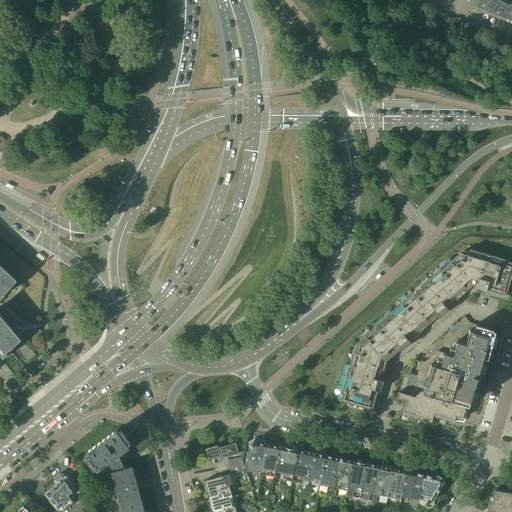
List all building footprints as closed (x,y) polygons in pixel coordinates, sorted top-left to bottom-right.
[(475,9),(483,12),(490,0),(476,0),(474,5),(475,9)] [(490,0),(483,12),(494,16),(504,1),(503,0),(490,0)] [(505,20),(511,9),(511,5),(504,1),(494,16),(505,20)] [(446,15),(442,24),(451,29),(456,20),(446,15)] [(468,255),(460,253),(473,285),(476,286),(475,289),(486,292),(487,289),(506,295),(511,277),(511,276),(511,261),(470,249),(468,255)] [(447,308),(473,285),(460,253),(452,261),(451,260),(364,336),(365,337),(358,343),(386,361),(401,348),(403,350),(411,343),(409,341),(439,315),(441,317),(449,310),(447,308)] [(0,265),(0,354),(3,358),(3,359),(9,355),(7,353),(11,349),(10,348),(20,340),(0,316),(0,301),(5,297),(3,296),(8,291),(7,290),(16,280),(0,265)] [(404,373),(397,398),(407,401),(403,414),(432,422),(433,416),(454,422),(456,418),(462,420),(467,405),(469,406),(477,378),(479,379),(485,358),(488,359),(495,332),(493,329),(476,324),(474,331),(470,330),(465,344),(457,341),(455,348),(450,347),(448,354),(437,351),(425,362),(421,361),(419,368),(410,365),(405,369),(404,373)] [(381,380),(386,361),(358,343),(355,352),(354,351),(340,401),(348,403),(348,405),(353,407),(354,405),(372,410),(378,390),(380,391),(383,381),(381,380)] [(112,472),(125,468),(119,456),(130,448),(129,446),(131,444),(121,430),(118,431),(117,430),(86,453),(86,454),(84,457),(94,471),(98,469),(99,471),(108,464),(112,472)] [(262,470),(266,444),(265,440),(261,439),(257,442),(254,442),(254,441),(250,444),(246,464),(248,470),(253,471),(253,470),(262,472),(262,471),(262,470)] [(218,445),(206,448),(210,463),(222,459),(240,454),(237,442),(219,447),(218,445)] [(275,477),(276,473),(276,471),(280,446),(266,444),(262,470),(262,471),(268,472),(267,475),(275,477)] [(290,448),(280,446),(276,471),(286,473),(284,479),(293,481),(299,450),(298,449),(298,446),(291,445),(290,448)] [(302,478),(308,479),(312,452),(308,451),(308,452),(299,450),(293,481),(301,482),(302,478)] [(317,453),(312,452),(308,479),(313,480),(312,484),(321,486),(326,456),(317,454),(317,453)] [(329,485),(334,486),(339,458),(334,457),(326,455),(326,456),(321,486),(328,487),(329,485)] [(229,466),(244,463),(243,462),(244,457),(228,459),(229,466)] [(339,458),(334,486),(340,487),(340,489),(348,491),(353,461),(339,458)] [(348,491),(347,495),(360,498),(360,493),(366,464),(353,461),(348,491)] [(244,463),(229,466),(231,474),(246,470),(244,463)] [(374,497),(375,494),(380,466),(379,466),(366,464),(360,493),(360,498),(373,500),(374,497)] [(125,468),(112,472),(111,472),(122,510),(143,504),(133,467),(133,466),(125,468)] [(387,503),(388,497),(393,469),(380,466),(375,494),(381,495),(380,501),(387,503)] [(395,498),(401,499),(407,472),(393,469),(388,497),(395,499),(395,498)] [(415,473),(407,472),(401,499),(400,505),(417,508),(419,503),(425,475),(415,473)] [(207,480),(211,496),(231,491),(229,485),(232,484),(230,474),(207,480)] [(425,475),(419,503),(428,508),(432,507),(434,504),(433,500),(444,482),(444,478),(439,476),(435,477),(425,475)] [(80,495),(66,476),(46,494),(49,496),(48,497),(54,504),(51,506),(55,511),(66,511),(75,505),(72,501),(80,495)] [(96,494),(106,503),(110,500),(98,488),(96,494)] [(488,508),(488,510),(491,511),(496,511),(511,511),(511,492),(495,489),(492,502),(489,501),(488,508)] [(231,491),(211,496),(215,511),(238,505),(235,495),(232,496),(231,491)] [(106,503),(96,494),(95,500),(104,510),(108,506),(106,503)] [(104,510),(95,500),(93,507),(98,511),(105,511),(106,511),(104,510)]
